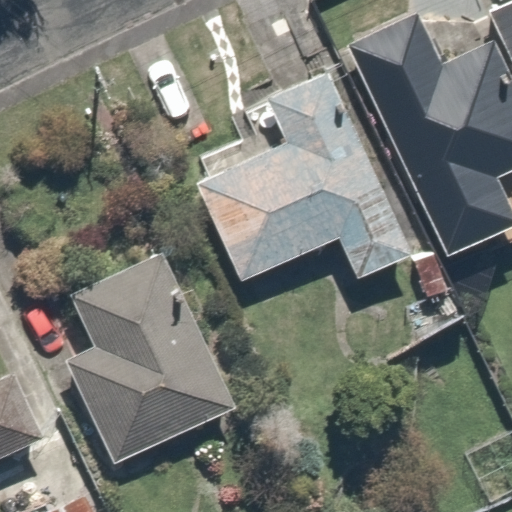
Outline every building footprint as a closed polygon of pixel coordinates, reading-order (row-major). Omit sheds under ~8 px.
[(511,1),(495,9),(509,39),(475,54),(464,30),(436,42),(421,8),(350,41),(447,250),(511,220),(511,189),(505,175),(511,171),(511,1)] [(421,242),(345,64),(269,96),(287,137),(198,174),(242,278),(348,232),(363,267),(421,242)] [(247,405),(178,251),(75,297),(96,344),(67,357),(115,464),(247,405)] [(0,449),(44,428),(15,369),(0,376),(0,449)] [(97,511),(88,493),(46,511),(97,511)]
